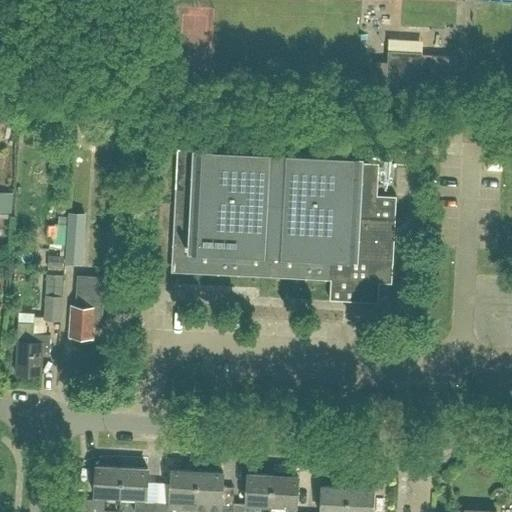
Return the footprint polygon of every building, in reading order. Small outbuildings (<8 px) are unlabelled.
[(456,86),(457,56),(421,54),(421,52),(388,51),(385,94),(405,95),(406,85),(419,86),(420,83),(430,83),(430,85),(456,86)] [(175,188),(171,260),(175,260),(175,271),(330,279),(329,300),(356,301),(356,297),(378,298),(379,282),(391,283),(396,196),(377,195),(378,162),(363,162),(364,156),(192,148),(190,189),(175,188)] [(70,336),(92,338),(93,325),(101,326),(105,278),(79,276),(77,306),(72,305),(70,336)] [(43,319),(59,320),(60,296),(44,295),(43,319)] [(268,314),(268,334),(327,335),(328,315),(268,314)] [(33,323),(18,322),(16,374),(41,375),(42,355),(49,355),(49,334),(33,334),(33,323)] [(120,497),(122,466),(96,465),(94,499),(82,498),(81,511),(93,511),(94,511),(104,511),(105,496),(120,497)] [(148,467),(122,466),(120,497),(135,498),(134,511),(157,511),(158,502),(146,501),(148,467)] [(195,508),(195,501),(197,470),(172,468),(170,503),(158,502),(157,511),(177,511),(178,507),(195,508)] [(197,470),(195,501),(195,508),(212,509),(211,511),(231,511),(232,503),(232,506),(221,506),(223,472),(197,470)] [(255,511),(256,504),(271,505),(273,474),(247,472),(245,503),(232,503),(231,511),(255,511)] [(298,475),(273,474),(271,505),(285,506),(284,511),(295,511),(296,506),(297,506),(298,475)] [(345,511),(348,486),(322,485),(320,511),(345,511)] [(371,511),(373,487),(348,486),(345,511),(371,511)]
